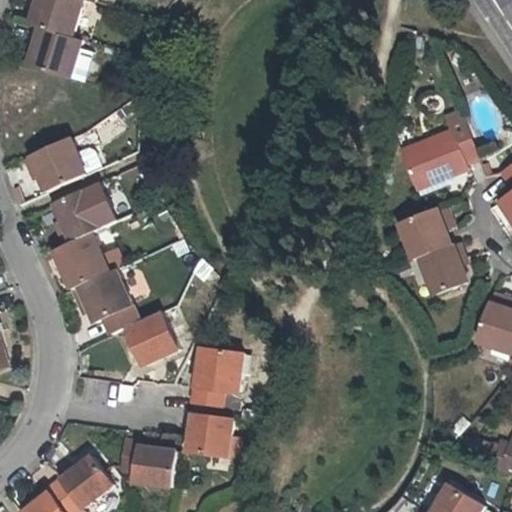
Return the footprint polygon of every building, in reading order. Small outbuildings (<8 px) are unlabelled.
[(39,0),(33,23),(44,26),(77,35),(87,0),(39,0)] [(44,26),(32,64),(72,75),(82,37),(77,35),(44,26)] [(84,78),(95,40),(82,37),(72,75),(84,78)] [(36,89),(5,90),(8,140),(39,139),(36,89)] [(456,129),(402,155),(417,188),(442,176),(445,181),(474,167),(472,164),(486,157),(472,126),(457,133),(456,129)] [(34,158),(50,194),(88,176),(72,141),(34,158)] [(511,157),(505,162),(511,174),(511,189),(502,195),(511,211),(511,157)] [(442,176),(417,188),(420,193),(422,198),(448,186),(445,181),(442,176)] [(86,191),(55,205),(66,228),(59,231),(66,247),(92,234),(103,229),(86,191)] [(461,247),(449,209),(431,215),(411,222),(422,259),(428,257),(461,247)] [(92,234),(66,247),(55,252),(72,292),(111,274),(92,234)] [(461,247),(428,257),(440,295),(476,284),(468,259),(470,258),(465,245),(461,247)] [(107,319),(133,307),(118,271),(111,274),(80,288),(72,292),(81,314),(89,310),(95,324),(107,319)] [(483,336),(511,346),(511,293),(499,289),(495,300),(483,336)] [(122,331),(140,368),(176,350),(160,314),(122,331)] [(0,367),(11,364),(6,348),(0,328),(0,367)] [(247,353),(204,347),(199,388),(195,388),(194,402),(224,405),(226,392),(241,394),(247,353)] [(235,418),(193,413),(189,453),(230,458),(235,418)] [(137,471),(136,481),(176,488),(180,451),(140,445),(140,441),(125,437),(122,467),(137,471)] [(95,456),(76,470),(72,466),(60,476),(62,478),(86,509),(118,485),(95,456)] [(81,511),(86,509),(62,478),(48,489),(51,494),(25,511),(81,511)] [(446,480),(427,511),(428,511),(433,511),(451,484),(446,480)] [(485,511),(489,507),(451,484),(433,511),(485,511)]
